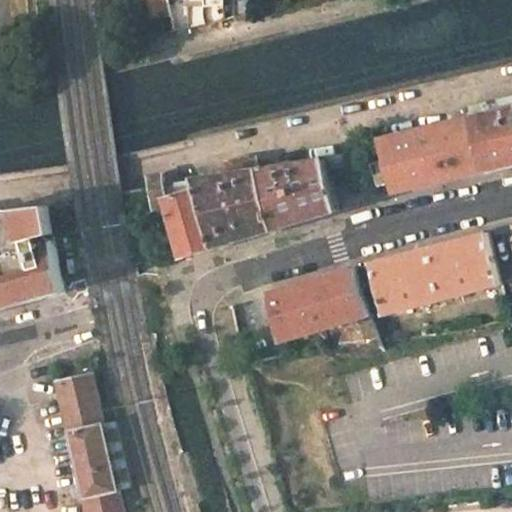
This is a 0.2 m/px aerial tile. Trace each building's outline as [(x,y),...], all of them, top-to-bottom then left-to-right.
[(143,0),(146,15),(172,10),(169,0),(143,0)] [(207,0),(207,11),(225,11),(225,0),(207,0)] [(253,0),(236,0),(237,17),(253,13),(253,0)] [(511,96),(470,107),(472,118),(485,172),(511,165),(511,96)] [(422,120),(383,129),(386,146),(397,193),(442,182),(485,172),(472,118),(425,129),(422,120)] [(329,158),(331,169),(351,164),(349,154),(329,158)] [(172,206),(182,253),(183,258),(188,255),(212,248),(252,237),(278,229),(263,170),(260,157),(231,163),(234,175),(168,187),(166,180),(151,183),(154,195),(156,210),(172,206)] [(329,158),(263,170),(278,229),(309,219),(340,210),(331,169),(329,158)] [(51,208),(0,212),(0,313),(30,306),(66,296),(58,250),(42,255),(39,241),(56,236),(51,208)] [(383,261),(385,314),(503,285),(489,233),(383,261)] [(56,236),(39,241),(42,255),(58,250),(56,236)] [(323,276),(308,280),(271,293),(282,341),(314,333),(319,347),(336,343),(336,345),(379,339),(366,308),(362,299),(355,267),(323,276)] [(126,511),(94,375),(60,382),(91,511),(126,511)]
